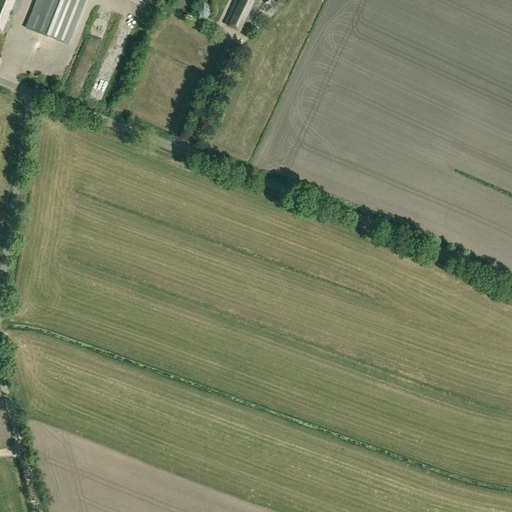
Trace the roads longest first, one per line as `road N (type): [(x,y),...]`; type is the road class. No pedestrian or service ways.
road 1 (unclassified): [(511,281),(30,95)]
road 2 (unclassified): [(0,290),(30,95)]
